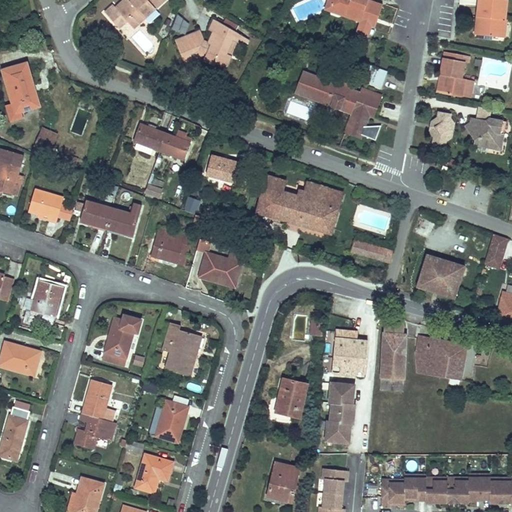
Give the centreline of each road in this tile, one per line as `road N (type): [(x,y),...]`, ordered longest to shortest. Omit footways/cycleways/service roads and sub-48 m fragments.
road 1 (residential): [(389,186),(92,73),(69,61),(56,24)]
road 2 (tertiary): [(208,511),(262,324),(280,290),(302,280),(387,300)]
road 3 (residential): [(185,511),(235,331),(221,312),(98,267)]
road 4 (residential): [(26,511),(98,267)]
road 5 (residential): [(389,186),(424,6)]
road 6 (tertiary): [(387,300),(511,337)]
